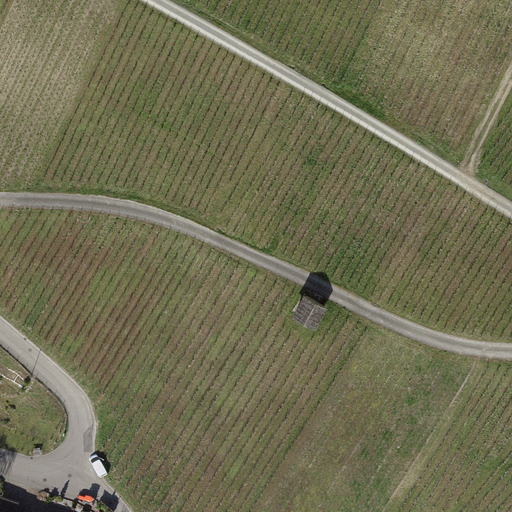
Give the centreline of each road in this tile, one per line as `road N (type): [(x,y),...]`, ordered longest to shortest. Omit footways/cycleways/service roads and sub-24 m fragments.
road 1 (track): [(511,350),(459,345),(409,326),(170,219),(88,201),(0,199)]
road 2 (track): [(511,210),(147,0)]
road 3 (residential): [(0,329),(77,402),(78,470)]
